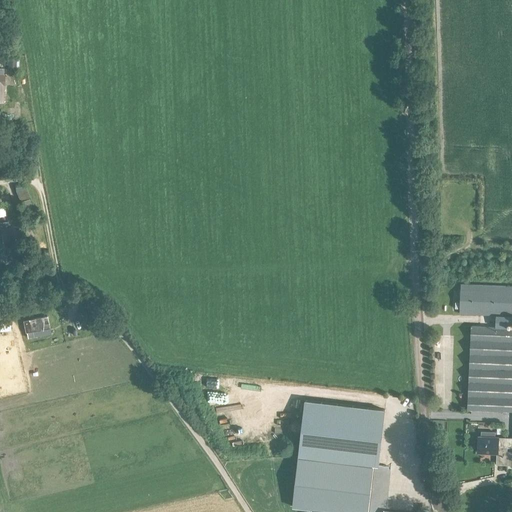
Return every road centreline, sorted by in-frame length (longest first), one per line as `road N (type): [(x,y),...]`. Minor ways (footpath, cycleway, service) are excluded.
road 1 (track): [(0,305),(53,296),(97,308),(248,511)]
road 2 (unclassified): [(407,0),(416,308)]
road 3 (unclassified): [(449,511),(424,417),(416,308)]
road 4 (unknown): [(53,296),(33,267),(14,197),(0,184)]
